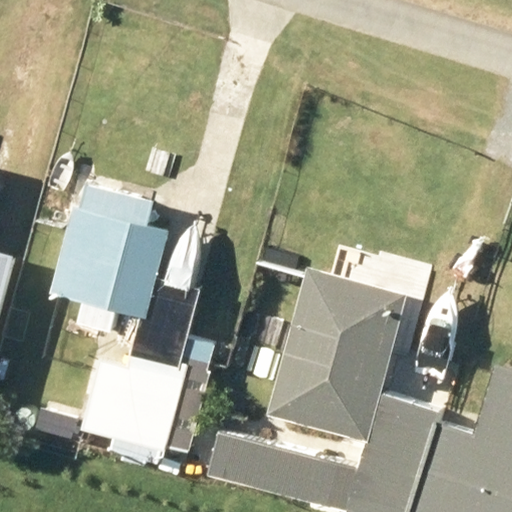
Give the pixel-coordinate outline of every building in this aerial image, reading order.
[(35,203),(64,210),(73,176),(44,169),(35,203)] [(72,200),(49,287),(82,295),(77,316),(112,325),(117,303),(144,310),(167,224),(131,214),(136,193),(85,180),(80,202),(72,200)] [(0,293),(12,249),(0,245),(0,293)] [(219,427),(207,472),(363,511),(408,511),(435,412),(436,405),(379,390),(384,372),(392,374),(396,356),(388,354),(406,284),(306,258),(267,410),(366,435),(358,463),(219,427)] [(82,423),(113,431),(109,446),(158,458),(162,440),(187,446),(213,339),(189,333),(182,364),(102,344),(82,423)] [(435,412),(408,511),(511,511),(511,363),(492,359),(474,431),(455,426),(457,418),(435,412)]
